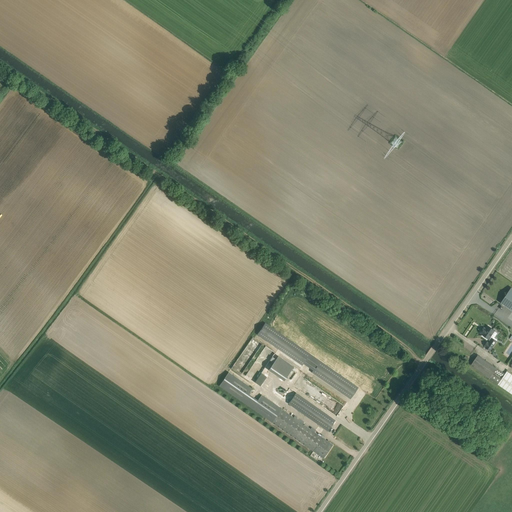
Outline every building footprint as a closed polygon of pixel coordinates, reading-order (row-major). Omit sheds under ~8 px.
[(511,288),(501,302),(511,310),(511,288)] [(265,323),(257,334),(302,366),(310,354),(265,323)] [(488,340),(489,339),(490,340),(489,343),(487,342),(484,346),(486,347),(485,347),(490,351),(497,341),(492,337),(492,338),(490,337),(495,330),(488,326),(486,329),(484,327),(480,333),(482,334),(481,336),(488,340)] [(471,365),(511,393),(511,374),(507,371),(502,378),(494,373),(497,368),(478,355),(471,365)] [(288,380),(296,366),(279,356),(271,369),(288,380)] [(313,370),(311,373),(350,399),(358,387),(320,360),(313,370)] [(261,371),(255,382),(263,386),(269,375),(261,371)] [(243,402),(252,388),(229,372),(219,386),(243,402)] [(288,404),(328,431),(335,420),(296,393),(288,404)] [(258,400),(252,409),(272,422),(293,437),(319,455),(323,458),(332,445),(328,442),(323,438),(324,436),(322,435),(321,437),(315,432),(314,432),(316,430),(311,427),(310,429),(303,424),(304,422),(298,418),(297,420),(294,418),(281,409),(262,395),(258,400)]
